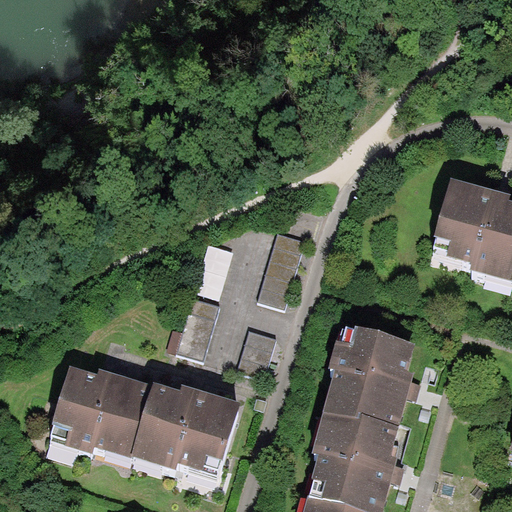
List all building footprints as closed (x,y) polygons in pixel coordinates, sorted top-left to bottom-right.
[(502,191),(452,177),(435,236),(437,236),(434,246),(448,250),(446,254),(471,261),(469,268),(511,280),(511,275),(511,199),(510,199),(511,194),(502,191)] [(305,242),(278,234),(258,302),(285,310),(305,242)] [(234,252),(210,245),(195,294),(220,301),(234,252)] [(220,308),(192,300),(183,333),(176,357),(204,364),(220,308)] [(415,342),(355,325),(350,342),(336,338),(328,366),(336,368),(324,409),(360,419),(361,414),(400,425),(410,389),(415,372),(407,370),(415,342)] [(176,357),(183,333),(173,330),(166,354),(176,357)] [(277,340),(250,331),(237,372),(265,380),(277,340)] [(97,373),(69,365),(51,424),(55,426),(51,441),(92,453),(94,447),(131,458),(131,455),(153,383),(152,382),(105,368),(98,366),(97,373)] [(153,381),(152,382),(153,383),(131,455),(176,469),(177,464),(217,476),(240,402),(196,388),(181,384),(179,389),(153,381)] [(360,419),(324,409),(312,453),(317,454),(311,477),(315,478),(310,497),(366,511),(383,511),(393,476),(398,457),(392,456),(400,425),(361,414),(360,419)] [(366,511),(310,497),(308,496),(303,511),(366,511)]
